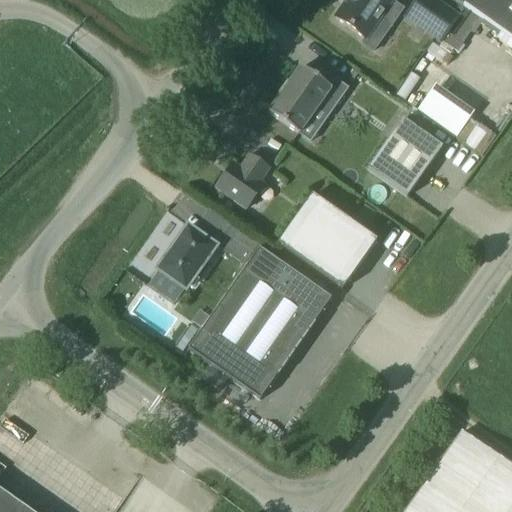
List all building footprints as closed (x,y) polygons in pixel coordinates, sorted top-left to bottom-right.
[(365,40),(393,0),(392,0),(347,0),(345,3),(346,4),(335,19),(365,40)] [(511,0),(455,0),(454,2),(511,42),(511,0)] [(403,15),(421,29),(427,22),(408,8),(403,15)] [(455,53),(473,20),(457,11),(439,45),(455,53)] [(298,136),(318,108),(329,116),(348,90),(334,80),(329,89),(300,69),(288,87),(286,86),(279,96),(281,97),(268,114),(298,136)] [(469,116),(454,137),(481,155),(496,134),(469,116)] [(402,120),(366,170),(406,199),(442,149),(402,120)] [(245,211),(263,185),(260,183),(269,171),(249,156),(240,169),(233,164),(215,189),(245,211)] [(342,291),(376,243),(311,197),(277,245),(342,291)] [(259,245),(232,226),(217,247),(244,267),(259,245)] [(199,279),(208,266),(204,263),(213,250),(214,250),(215,249),(213,247),(213,248),(188,230),(187,229),(185,231),(186,231),(175,246),(168,255),(158,270),(157,272),(158,273),(183,290),(185,292),(186,290),(195,277),(199,279)] [(330,300),(258,250),(187,351),(259,402),(276,378),(277,378),(314,324),(330,300)] [(203,379),(219,392),(227,380),(210,368),(203,379)] [(39,431),(15,463),(81,511),(104,479),(39,431)] [(511,511),(511,469),(461,434),(406,511),(511,511)] [(0,511),(28,511),(0,492),(0,511)]
